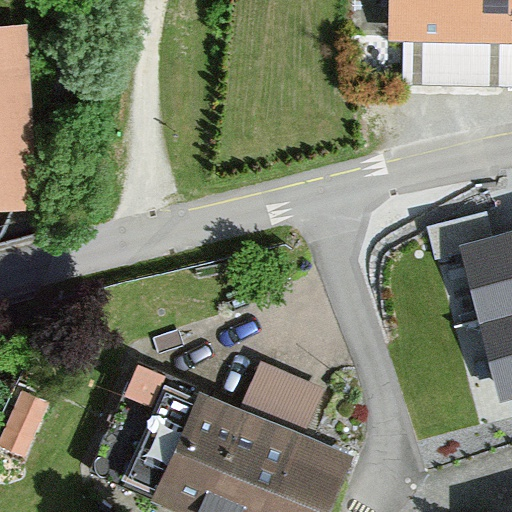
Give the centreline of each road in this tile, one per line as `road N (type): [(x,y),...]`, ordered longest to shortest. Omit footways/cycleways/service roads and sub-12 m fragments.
road 1 (residential): [(0,274),(156,227),(333,191)]
road 2 (residential): [(365,511),(391,473),(333,191)]
road 3 (track): [(156,227),(139,87),(154,0)]
road 4 (residential): [(333,191),(511,157)]
